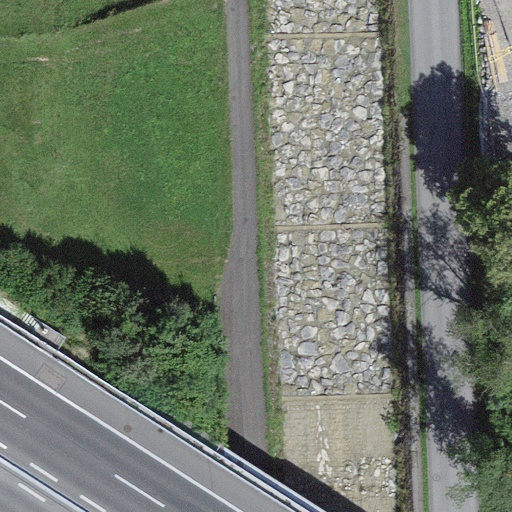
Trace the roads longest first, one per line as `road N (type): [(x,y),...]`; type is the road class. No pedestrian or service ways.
road 1 (residential): [(425,0),(445,511)]
road 2 (motorway): [(177,511),(0,396)]
